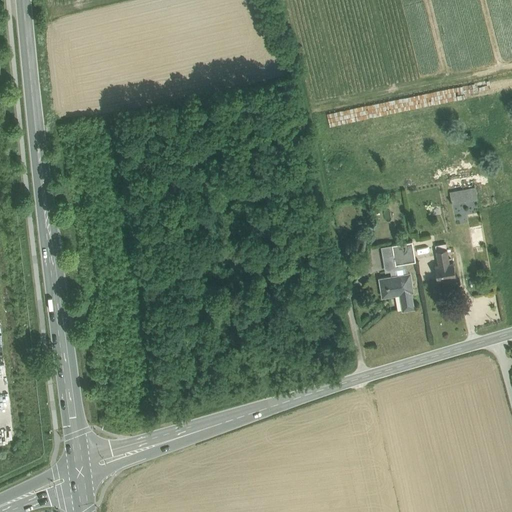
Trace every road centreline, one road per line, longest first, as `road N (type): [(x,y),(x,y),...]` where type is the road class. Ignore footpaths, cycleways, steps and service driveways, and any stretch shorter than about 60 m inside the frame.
road 1 (primary): [(23,0),(43,223),(79,471)]
road 2 (secondary): [(511,333),(79,471)]
